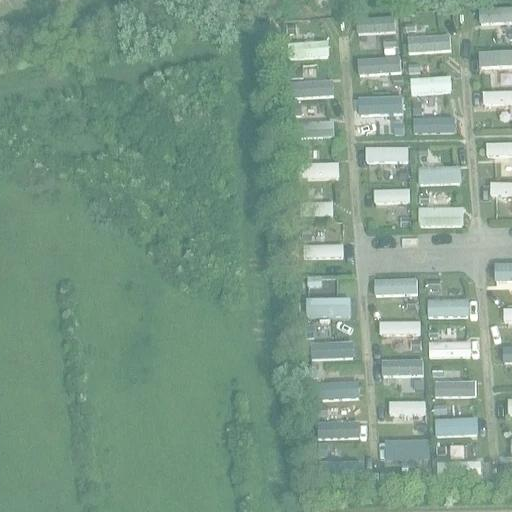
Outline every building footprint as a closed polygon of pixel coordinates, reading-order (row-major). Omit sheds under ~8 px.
[(511,24),(511,9),(480,10),(480,26),(511,24)] [(395,35),(394,19),(356,21),(357,36),(395,35)] [(449,38),(407,40),(408,56),(450,53),(449,38)] [(288,47),(289,61),(328,59),(327,44),(288,47)] [(479,70),(511,69),(511,53),(479,55),(479,70)] [(400,59),(364,61),(365,74),(400,72),(400,59)] [(451,79),(410,82),(411,96),(451,94),(451,79)] [(332,85),(292,88),(292,101),(333,98),(332,85)] [(511,93),(484,94),(484,106),(511,105),(511,93)] [(367,101),(367,114),(401,114),(400,100),(367,101)] [(456,136),(455,120),(413,121),(413,137),(456,136)] [(293,126),(294,142),(334,140),(333,125),(293,126)] [(511,145),(486,146),(486,158),(511,157),(511,145)] [(365,164),(408,164),(408,150),(366,150),(365,164)] [(339,180),(338,166),(298,167),(298,181),(339,180)] [(461,170),(419,171),(419,188),(461,187),(461,170)] [(511,185),(490,185),(490,197),(511,197),(511,185)] [(410,192),(374,193),(374,205),(410,204),(410,192)] [(300,205),(300,220),(333,219),(333,205),(300,205)] [(463,229),(464,211),(419,211),(418,229),(463,229)] [(343,247),(303,248),(303,260),(343,260),(343,247)] [(511,266),(494,267),(495,284),(511,283),(511,266)] [(374,283),(375,299),(417,297),(417,282),(374,283)] [(351,319),(351,301),(307,302),(307,320),(351,319)] [(428,320),(468,319),(469,302),(428,303),(428,320)] [(511,310),(503,311),(503,324),(511,323),(511,310)] [(419,324),(379,324),(379,337),(420,337),(419,324)] [(471,345),(429,345),(429,360),(471,359),(471,345)] [(347,349),(313,349),(314,361),(347,361),(347,349)] [(421,364),(385,364),(384,376),(420,375),(421,364)] [(312,387),(313,403),(358,401),(358,384),(312,387)] [(435,400),(476,400),(476,387),(435,387),(435,400)] [(389,416),(424,416),(425,404),(389,404),(389,416)] [(478,421),(435,423),(435,440),(478,438),(478,421)] [(358,441),(358,426),(320,427),(320,442),(358,441)] [(385,444),(386,460),(430,458),(430,443),(385,444)] [(358,479),(359,465),(324,464),(324,479),(358,479)] [(467,479),(467,466),(437,467),(437,479),(467,479)]
